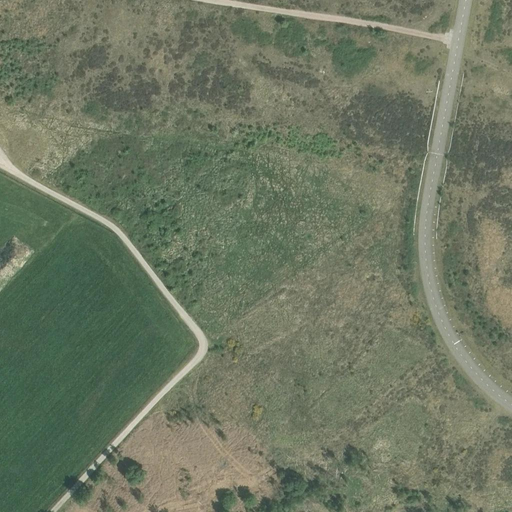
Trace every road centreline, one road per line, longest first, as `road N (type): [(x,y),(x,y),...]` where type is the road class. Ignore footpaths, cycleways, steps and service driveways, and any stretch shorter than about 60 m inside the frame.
road 1 (track): [(0,164),(114,227),(201,341),(199,355),(52,511)]
road 2 (unclassified): [(466,0),(426,217),(428,276),(461,354),(511,403)]
road 3 (track): [(205,0),(458,40)]
